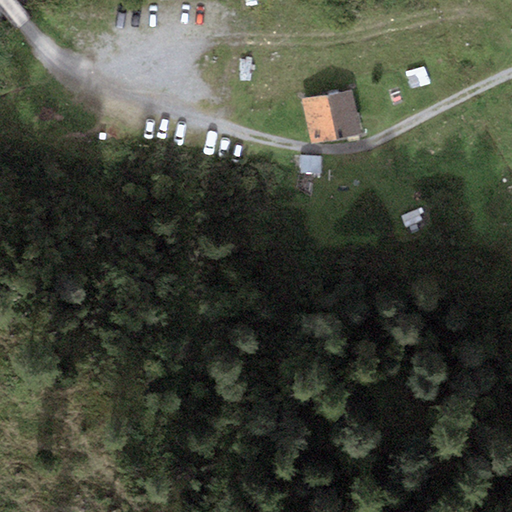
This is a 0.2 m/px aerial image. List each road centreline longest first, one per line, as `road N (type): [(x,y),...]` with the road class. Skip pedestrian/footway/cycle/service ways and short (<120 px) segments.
road 1 (track): [(146,104),(297,145),(341,147),(380,139),(511,72)]
road 2 (track): [(7,0),(71,70),(146,104)]
